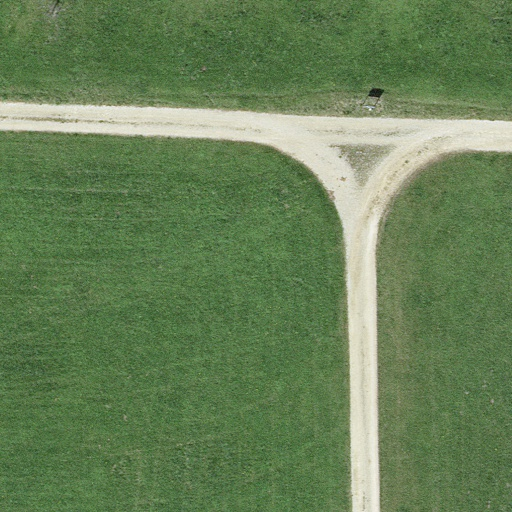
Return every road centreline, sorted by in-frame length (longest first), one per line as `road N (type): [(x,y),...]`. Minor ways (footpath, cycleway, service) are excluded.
road 1 (track): [(511,144),(0,123)]
road 2 (track): [(356,139),(363,511)]
